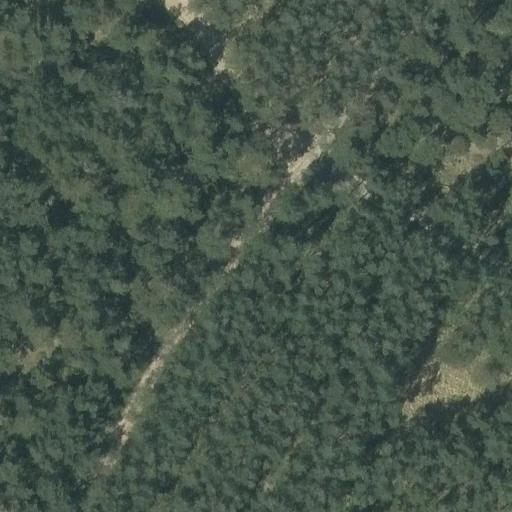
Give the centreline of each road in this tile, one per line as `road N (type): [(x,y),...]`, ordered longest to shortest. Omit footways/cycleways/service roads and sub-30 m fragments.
road 1 (track): [(293,162),(41,511)]
road 2 (track): [(511,264),(366,183),(293,162)]
road 3 (track): [(167,0),(210,21),(293,162)]
road 4 (track): [(293,162),(364,56),(421,0)]
